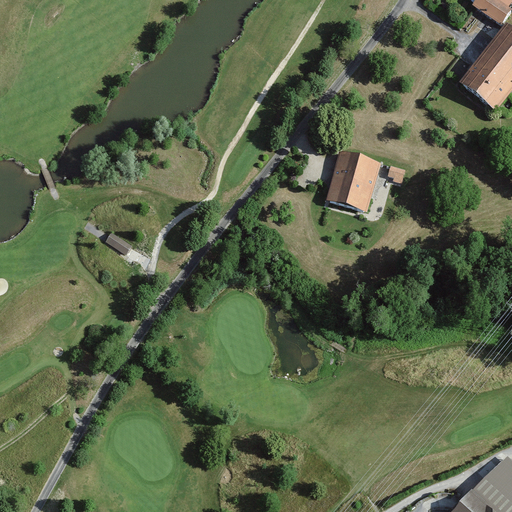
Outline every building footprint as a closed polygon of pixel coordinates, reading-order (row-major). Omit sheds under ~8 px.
[(511,1),(510,0),(476,0),(471,7),(500,28),(511,13),(507,10),(511,3),(511,1)] [(511,33),(504,27),(461,83),(497,112),(511,92),(511,33)] [(383,166),(338,153),(324,202),(370,215),(383,166)] [(405,173),(389,168),(386,183),(401,187),(405,173)] [(132,246),(112,233),(106,242),(126,255),(132,246)] [(511,468),(506,462),(486,482),(511,506),(511,504),(511,468)] [(487,511),(472,498),(459,511),(487,511)]
